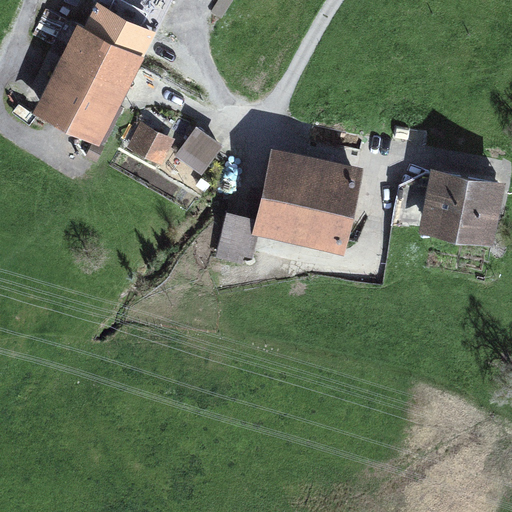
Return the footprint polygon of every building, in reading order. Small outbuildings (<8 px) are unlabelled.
[(36,112),(104,147),(162,31),(119,9),(123,0),(106,0),(94,25),(83,19),(36,112)] [(175,142),(142,128),(131,151),(164,166),(175,142)] [(223,146),(197,128),(178,156),(204,173),(223,146)] [(369,160),(276,142),(261,214),(228,208),(217,260),(252,267),(259,232),(351,250),(369,160)] [(511,174),(511,172),(437,159),(424,232),(499,245),(511,174)] [(429,174),(411,172),(409,193),(426,195),(429,174)]
